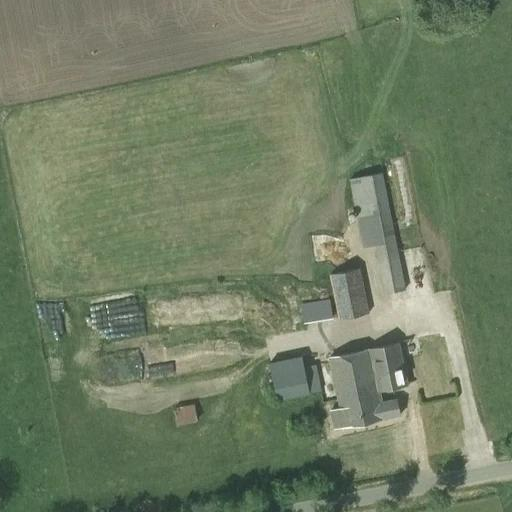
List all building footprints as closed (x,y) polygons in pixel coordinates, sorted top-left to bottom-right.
[(405,290),(382,172),(348,179),(362,247),(375,245),(384,294),(405,290)] [(339,320),(369,313),(360,268),(329,275),(339,320)] [(303,323),(333,318),(330,299),(300,304),(303,323)] [(382,401),(379,389),(407,384),(399,342),(330,356),(340,407),(331,409),(334,427),(344,425),(400,414),(397,398),(382,401)] [(315,362),(303,364),(309,392),(322,389),(315,362)] [(195,404),(174,409),(177,424),(198,419),(195,404)]
